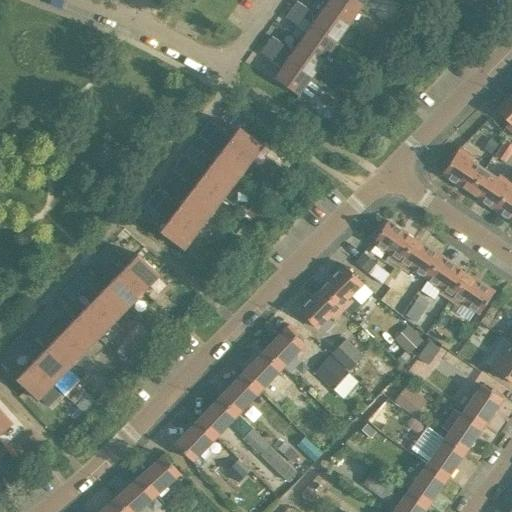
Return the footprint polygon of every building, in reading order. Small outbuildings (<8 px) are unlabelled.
[(349,0),(328,0),(323,8),(348,26),(361,8),(349,0)] [(349,0),(361,8),(366,0),(349,0)] [(297,1),(290,11),(301,19),(307,11),(308,9),(297,1)] [(307,11),(301,19),(311,26),(336,43),(348,26),(323,8),(316,18),(307,11)] [(290,11),(285,18),(296,25),(301,19),(290,11)] [(296,25),(295,27),(305,34),(298,43),(324,61),(336,43),(311,26),(301,19),(296,25)] [(271,37),(265,46),(276,53),(282,45),(271,37)] [(282,45),(276,53),(286,60),(311,78),(324,61),(298,43),(292,52),(282,45)] [(265,46),(260,53),(271,61),(276,53),(265,46)] [(276,53),(271,61),(281,67),(273,78),(299,96),(296,100),(306,107),(309,103),(322,85),(311,78),(286,60),(276,53)] [(334,90),(344,98),(351,89),(341,81),(334,90)] [(511,97),(497,112),(511,125),(507,129),(511,133),(511,97)] [(209,121),(203,129),(211,135),(216,127),(209,121)] [(216,127),(211,135),(218,140),(224,133),(216,127)] [(161,228),(159,231),(182,249),(262,147),(239,129),(231,138),(220,153),(205,172),(193,187),(178,206),(167,221),(161,228)] [(211,135),(203,129),(197,137),(205,142),(211,135)] [(211,135),(205,142),(212,148),(218,140),(211,135)] [(483,149),(490,154),(497,144),(490,139),(483,149)] [(511,150),(511,144),(505,140),(495,155),(505,161),(511,150)] [(442,175),(468,192),(483,170),(472,163),(474,160),(459,149),(442,175)] [(182,156),(177,163),(184,169),(190,161),(182,156)] [(190,161),(184,169),(192,175),(198,167),(190,161)] [(184,169),(177,163),(171,171),(178,177),(184,169)] [(192,175),(184,169),(178,177),(186,182),(192,175)] [(483,170),(468,192),(494,210),(511,184),(500,177),(497,180),(483,170)] [(511,184),(494,210),(511,221),(511,184)] [(156,190),(151,197),(158,203),(164,196),(156,190)] [(164,196),(158,203),(166,209),(172,201),(164,196)] [(158,203),(151,197),(145,205),(153,211),(158,203)] [(264,212),(250,200),(240,211),(255,223),(264,212)] [(158,203),(153,211),(160,217),(166,209),(158,203)] [(386,256),(396,263),(413,238),(387,221),(373,241),(390,252),(386,256)] [(426,276),(439,256),(413,238),(396,263),(407,270),(410,266),(426,276)] [(118,253),(109,244),(102,251),(111,260),(118,253)] [(104,267),(111,260),(102,251),(95,258),(104,267)] [(353,261),(365,271),(373,262),(362,252),(353,261)] [(143,292),(159,276),(137,255),(122,270),(143,292)] [(449,298),(465,274),(439,256),(426,276),(417,289),(433,300),(439,292),(449,298)] [(375,263),(367,273),(381,284),(389,274),(375,263)] [(344,266),(322,288),(343,310),(352,301),(348,298),(362,284),(344,266)] [(143,292),(122,270),(107,286),(128,307),(143,292)] [(492,292),(465,274),(449,298),(460,305),(463,301),(479,312),(492,292)] [(79,275),(72,282),(81,291),(88,284),(79,275)] [(75,298),(81,291),(72,282),(65,289),(75,298)] [(379,299),(401,315),(411,300),(390,285),(379,299)] [(128,307),(107,286),(92,301),(113,322),(128,307)] [(334,319),(343,310),(322,288),(299,312),(317,329),(330,316),(334,319)] [(406,314),(416,321),(429,303),(419,296),(406,314)] [(113,322),(92,301),(76,316),(98,338),(113,322)] [(58,315),(49,306),(42,313),(51,322),(58,315)] [(44,329),(51,322),(42,313),(35,320),(44,329)] [(98,338),(76,316),(61,332),(83,353),(98,338)] [(289,326),(264,352),(281,369),(304,345),(297,338),(299,335),(289,326)] [(407,327),(394,340),(405,350),(409,354),(421,341),(407,327)] [(83,353),(61,332),(46,347),(68,369),(83,353)] [(28,346),(19,337),(12,344),(21,353),(28,346)] [(344,339),(330,354),(348,371),(362,355),(344,339)] [(427,364),(439,348),(428,340),(416,357),(427,364)] [(14,360),(21,353),(12,344),(5,351),(14,360)] [(46,347),(31,363),(53,384),(68,369),(46,347)] [(511,382),(511,347),(504,359),(499,356),(491,369),(511,382)] [(405,350),(395,359),(401,365),(410,355),(409,354),(405,350)] [(281,369),(264,352),(242,375),(259,392),(281,369)] [(329,356),(313,373),(332,390),(347,372),(329,356)] [(15,379),(37,401),(53,384),(31,363),(15,379)] [(259,392),(242,375),(219,398),(237,415),(259,392)] [(480,384),(461,412),(482,426),(503,396),(492,388),(490,391),(480,384)] [(394,401),(414,417),(426,402),(405,386),(394,401)] [(86,393),(75,404),(82,411),(93,400),(86,393)] [(237,415),(219,398),(197,422),(214,439),(237,415)] [(0,410),(0,433),(12,423),(0,410)] [(443,438),(464,452),(482,426),(461,412),(460,414),(453,410),(440,429),(447,433),(443,438)] [(193,461),(214,439),(197,422),(175,445),(193,461)] [(370,437),(375,431),(366,424),(362,429),(370,437)] [(446,479),(464,452),(443,438),(427,427),(411,451),(427,462),(425,465),(446,479)] [(251,429),(242,438),(260,456),(269,447),(251,429)] [(290,448),(283,455),(293,463),(299,456),(290,448)] [(163,456),(139,478),(155,496),(179,474),(163,456)] [(405,470),(416,477),(406,491),(427,506),(446,479),(425,465),(414,457),(405,470)] [(296,473),(284,461),(275,470),(288,482),(296,473)] [(238,482),(247,474),(236,462),(227,471),(238,482)] [(374,468),(362,485),(386,502),(398,485),(374,468)] [(155,496),(139,478),(115,500),(125,511),(151,511),(145,505),(155,496)] [(392,511),(422,511),(427,506),(406,491),(392,511)] [(125,511),(115,500),(101,511),(125,511)]
